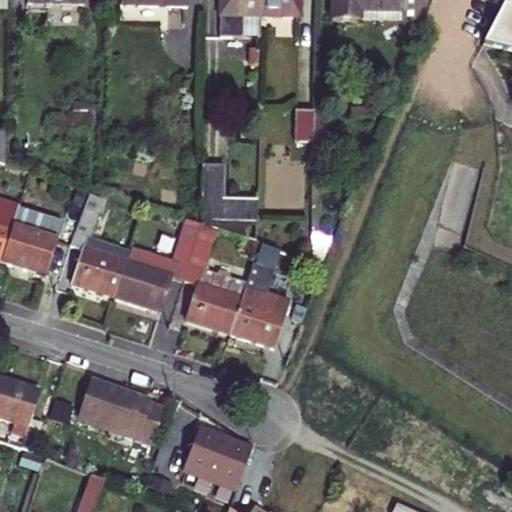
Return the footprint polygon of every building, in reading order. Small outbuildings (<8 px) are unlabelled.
[(119,0),(119,7),(187,9),(187,0),(119,0)] [(220,0),(219,38),(242,38),(242,37),(242,17),(260,18),(260,0),(220,0)] [(260,0),(260,18),(300,18),(299,0),(260,0)] [(330,0),(330,22),(358,23),(358,13),(401,13),(401,23),(419,24),(428,0),(330,0)] [(511,0),(506,0),(482,47),(511,53),(511,0)] [(358,13),(358,23),(401,23),(401,13),(358,13)] [(242,37),(260,37),(260,18),(242,17),(242,37)] [(249,51),(249,67),(259,67),(259,51),(249,51)] [(295,112),(294,143),(313,143),(314,116),(314,113),(295,112)] [(319,238),(324,238),(326,116),(314,116),(313,143),(311,263),(320,263),(319,238)] [(350,119),(350,129),(369,129),(370,119),(350,119)] [(256,224),(256,203),(222,202),(223,169),(201,168),(200,223),(256,224)] [(28,191),(20,218),(31,222),(40,195),(28,191)] [(108,205),(89,197),(69,249),(82,253),(71,287),(115,301),(126,265),(129,254),(90,241),(99,217),(103,219),(108,205)] [(0,264),(1,265),(12,229),(18,211),(0,205),(0,264)] [(46,220),(40,238),(12,229),(1,265),(35,276),(37,269),(47,272),(62,225),(46,220)] [(201,227),(216,231),(256,243),(256,224),(200,223),(200,226),(201,227)] [(115,301),(148,312),(150,305),(161,308),(169,280),(183,284),(200,231),(184,226),(172,265),(135,253),(130,266),(126,265),(115,301)] [(200,229),(200,231),(214,236),(216,231),(201,227),(200,229)] [(200,231),(183,284),(196,288),(186,323),(229,337),(240,301),(238,301),(243,286),(203,273),(214,236),(200,231)] [(130,266),(135,253),(130,251),(129,254),(126,265),(130,266)] [(233,275),(247,280),(252,265),(238,261),(233,275)] [(263,348),(265,341),(275,344),(284,315),(288,305),(265,298),(273,272),(252,265),(247,280),(240,301),(229,337),(263,348)] [(37,269),(35,276),(45,279),(47,272),(37,269)] [(148,312),(159,315),(161,308),(150,305),(148,312)] [(265,341),(263,348),(274,351),(275,344),(265,341)] [(39,394),(0,381),(0,420),(14,425),(11,436),(0,432),(0,445),(34,456),(43,427),(30,423),(39,394)] [(78,422),(150,447),(162,411),(149,407),(151,403),(92,383),(78,422)] [(180,477),(233,498),(252,452),(198,431),(180,477)] [(92,511),(103,482),(90,477),(78,511),(92,511)] [(166,494),(169,504),(177,502),(173,491),(166,494)]
